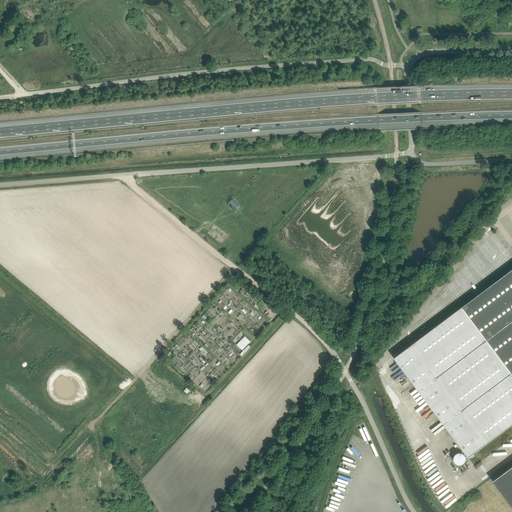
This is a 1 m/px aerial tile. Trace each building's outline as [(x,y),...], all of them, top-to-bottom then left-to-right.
[(239,205),(232,199),(229,202),(236,209),(239,205)] [(469,457),(511,424),(511,269),(394,358),(469,457)] [(232,337),(237,326),(229,323),(230,319),(227,317),(224,324),(228,325),(227,326),(227,327),(223,325),(222,330),(226,331),(227,329),(229,330),(227,335),(232,337)] [(237,345),(242,350),(250,342),(244,337),(242,339),(244,340),(240,344),(239,343),(237,345)] [(193,397),(199,403),(204,398),(198,393),(193,397)] [(455,462),(456,463),(458,464),(460,464),(462,464),(463,463),(465,461),(465,459),(465,457),(465,456),(464,454),(462,453),(460,453),(458,453),(457,454),(455,455),(454,456),(454,458),(454,460),(455,462)] [(511,466),(493,481),(511,506),(511,466)] [(337,474),(327,505),(343,510),(349,492),(348,491),(350,486),(348,486),(350,478),(337,474)]
